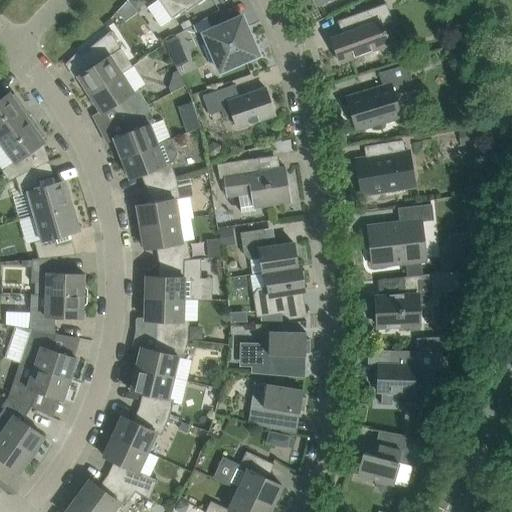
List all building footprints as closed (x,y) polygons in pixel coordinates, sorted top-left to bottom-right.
[(144,0),(128,0),(136,10),(146,2),(144,0)] [(158,0),(148,7),(161,26),(172,18),(172,19),(185,10),(187,12),(203,0),(158,0)] [(331,38),(340,62),(391,43),(385,29),(383,30),(382,25),(393,21),(387,4),(338,21),(342,34),(331,38)] [(226,22),(208,30),(203,32),(207,42),(202,45),(210,63),(215,60),(220,72),(260,55),(252,38),(254,33),(251,32),(243,15),(226,22)] [(79,56),(80,56),(84,53),(90,62),(86,65),(88,69),(78,75),(90,94),(122,73),(133,66),(121,48),(111,31),(79,56)] [(170,55),(183,49),(178,36),(164,41),(170,55)] [(406,64),(398,67),(379,72),(384,86),(347,97),(357,130),(401,117),(394,93),(413,87),(406,64)] [(125,116),(148,104),(138,88),(133,91),(122,73),(90,94),(102,113),(112,106),(115,110),(119,107),(125,116)] [(235,84),(216,91),(203,95),(209,115),(221,110),(224,117),(233,114),(237,127),(275,114),(266,88),(239,97),(235,84)] [(0,136),(28,117),(10,92),(6,92),(0,88),(0,136)] [(188,130),(201,125),(192,101),(179,105),(188,130)] [(171,139),(163,119),(155,122),(148,104),(125,116),(129,127),(124,128),(126,132),(114,137),(122,158),(158,144),(171,139)] [(45,141),(28,117),(0,136),(0,141),(14,161),(2,170),(9,180),(49,161),(49,160),(38,166),(29,153),(45,141)] [(474,127),(459,130),(461,146),(477,143),(474,127)] [(142,174),(143,178),(148,176),(152,187),(177,180),(171,162),(174,162),(178,153),(172,138),(171,139),(158,144),(122,158),(130,178),(142,174)] [(387,194),(405,191),(405,189),(415,188),(409,151),(405,151),(403,140),(365,146),(367,158),(357,160),(363,194),(386,190),(387,194)] [(254,211),(253,207),(262,205),(282,202),(282,199),(291,198),(286,167),(255,172),(253,158),(217,164),(219,179),(224,178),(227,196),(238,194),(241,213),(254,211)] [(28,192),(35,216),(73,205),(66,180),(54,183),(52,177),(54,177),(49,161),(9,180),(9,181),(16,178),(21,194),(28,192)] [(187,179),(178,181),(177,180),(152,187),(154,198),(149,198),(150,203),(137,205),(141,226),(179,220),(175,199),(190,197),(190,195),(187,179)] [(400,208),(401,223),(369,227),(371,246),(379,245),(381,264),(405,262),(407,276),(423,275),(421,260),(417,222),(434,220),(432,204),(400,208)] [(32,259),(57,256),(76,254),(72,238),(70,239),(68,233),(80,230),(73,205),(35,216),(42,239),(34,241),(39,258),(32,259)] [(179,220),(141,226),(145,248),(157,246),(158,251),(162,250),(164,261),(191,259),(188,240),(182,241),(179,220)] [(236,243),(233,226),(219,229),(222,246),(236,243)] [(265,228),(246,232),(240,232),(244,254),(250,259),(260,258),(263,272),(301,266),(298,266),(294,243),(275,246),(267,240),(265,228)] [(462,267),(468,232),(450,234),(448,250),(441,258),(442,269),(462,267)] [(220,244),(207,245),(208,257),(221,256),(220,244)] [(35,282),(35,294),(84,296),(84,274),(57,273),(57,256),(32,259),(31,282),(35,282)] [(146,298),(184,299),(200,300),(201,258),(191,259),(164,261),(164,272),(159,271),(159,276),(146,275),(146,298)] [(257,317),(281,313),(280,301),(286,293),(305,290),(301,266),(263,272),(263,273),(266,272),(268,286),(258,288),(253,294),(257,317)] [(436,288),(441,288),(459,287),(463,270),(423,275),(407,276),(403,277),(404,295),(376,296),(377,326),(419,324),(418,307),(424,307),(428,306),(432,303),(434,301),(436,297),(436,294),(436,288)] [(84,296),(35,294),(31,294),(31,306),(30,329),(31,329),(57,334),(57,333),(55,333),(55,317),(83,318),(84,296)] [(184,299),(146,298),(145,320),(158,320),(158,325),(162,325),(162,336),(188,339),(189,320),(184,320),(184,299)] [(202,332),(197,327),(190,327),(190,338),(202,338),(202,332)] [(25,349),(20,362),(70,379),(77,358),(51,349),(57,334),(31,329),(25,349)] [(269,374),(291,376),(291,365),(291,364),(296,364),(296,355),(306,355),(306,353),(310,353),(311,339),(306,339),(306,332),(269,331),(269,343),(252,342),(251,373),(269,374)] [(141,347),(141,350),(136,368),(174,377),(179,357),(184,358),(188,339),(162,336),(159,347),(155,345),(154,350),(141,347)] [(378,392),(418,393),(433,393),(434,369),(440,369),(440,351),(424,351),(388,350),(388,364),(378,364),(378,392)] [(63,400),(70,379),(20,362),(9,395),(32,407),(37,391),(63,400)] [(144,409),(169,418),(174,399),(169,397),(174,377),(136,368),(131,390),(143,393),(142,397),(147,398),(144,409)] [(248,422),(282,430),(284,419),(288,420),(290,411),(300,412),(300,410),(304,410),(306,397),(302,396),(303,390),(284,387),(255,382),(248,422)] [(0,417),(8,423),(2,433),(32,454),(45,436),(22,420),(32,407),(9,395),(1,406),(4,408),(0,414),(0,417)] [(113,436),(148,452),(157,433),(161,435),(166,426),(168,420),(169,418),(144,409),(140,419),(136,417),(134,421),(122,415),(113,436)] [(168,420),(166,426),(174,430),(177,424),(168,420)] [(419,421),(405,421),(405,433),(419,433),(419,421)] [(391,483),(393,484),(407,488),(412,466),(414,466),(422,438),(370,428),(370,429),(379,431),(373,454),(364,452),(358,475),(378,480),(377,482),(379,484),(388,487),(391,486),(391,483)] [(290,436),(269,431),(266,443),(287,448),(290,436)] [(0,458),(20,472),(32,454),(2,433),(0,435),(0,458)] [(103,456),(114,461),(115,461),(113,465),(117,467),(113,477),(136,491),(149,499),(158,480),(139,471),(148,452),(113,436),(103,456)] [(247,451),(240,465),(234,463),(225,483),(273,506),(283,485),(263,476),(269,462),(251,453),(247,451)] [(136,491),(113,477),(106,486),(103,483),(100,487),(90,479),(77,497),(97,511),(113,511),(120,503),(124,506),(136,491)] [(269,511),(273,506),(225,483),(225,484),(238,490),(228,509),(211,500),(205,511),(269,511)] [(97,511),(77,497),(65,511),(97,511)] [(179,511),(185,511),(189,504),(179,499),(174,509),(179,511)]
